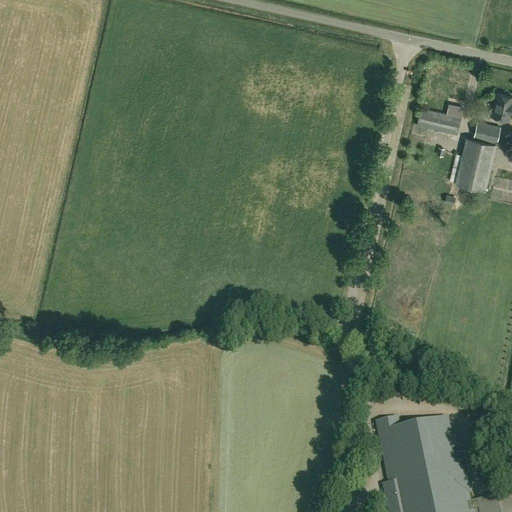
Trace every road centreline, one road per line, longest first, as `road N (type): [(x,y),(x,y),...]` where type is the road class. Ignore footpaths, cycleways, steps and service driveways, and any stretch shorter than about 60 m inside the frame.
road 1 (unclassified): [(511,62),(222,0)]
road 2 (unknown): [(511,437),(436,407),(371,403)]
